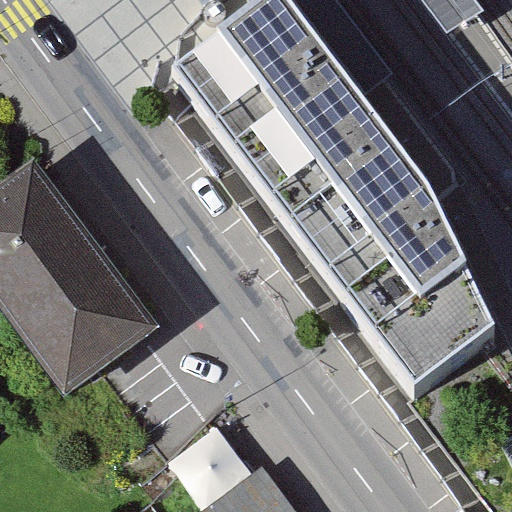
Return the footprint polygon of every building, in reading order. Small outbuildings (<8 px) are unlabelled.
[(257,0),(270,17),(279,11),(349,103),(387,75),(330,0),(257,0)] [(409,0),(440,41),(480,13),(470,0),(409,0)] [(270,17),(178,88),(276,216),(305,255),(420,404),(496,346),(435,215),(349,103),(279,11),(270,17)] [(33,165),(0,189),(0,312),(61,398),(153,332),(62,205),(33,165)] [(156,496),(168,511),(203,511),(178,479),(156,496)] [(289,511),(267,480),(221,511),(289,511)]
